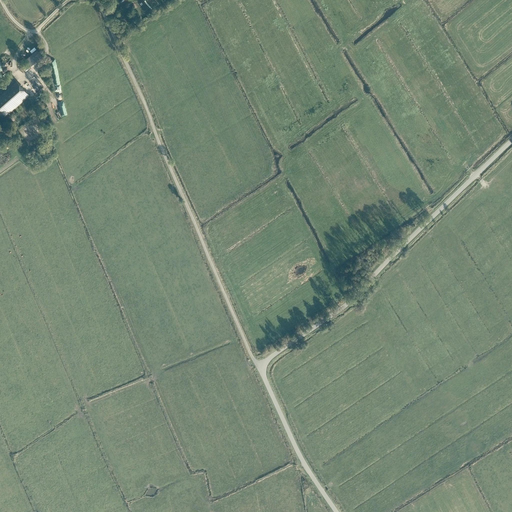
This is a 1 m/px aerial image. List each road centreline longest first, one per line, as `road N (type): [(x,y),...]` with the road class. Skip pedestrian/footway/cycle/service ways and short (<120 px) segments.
road 1 (unclassified): [(95,0),(258,367)]
road 2 (unclassified): [(258,367),(340,310),(511,143)]
road 3 (unclassified): [(258,367),(334,511)]
